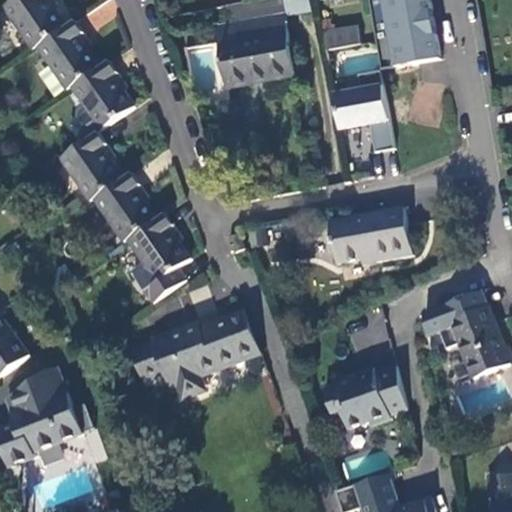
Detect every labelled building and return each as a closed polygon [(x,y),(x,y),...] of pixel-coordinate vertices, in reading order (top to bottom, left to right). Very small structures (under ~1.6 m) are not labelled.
[(14,0),(5,6),(35,50),(39,47),(69,26),(51,0),(14,0)] [(105,0),(85,13),(96,30),(121,14),(112,0),(105,0)] [(313,13),(310,0),(255,0),(229,5),(232,25),(286,15),(286,18),(313,13)] [(369,0),(382,71),(441,60),(430,0),(369,0)] [(286,15),(232,25),(235,40),(220,42),(228,87),(296,75),(286,18),(286,15)] [(39,47),(69,90),(73,87),(104,66),(84,37),(87,35),(77,21),(69,26),(39,47)] [(232,25),(217,28),(220,42),(235,40),(232,25)] [(359,26),(325,33),(328,50),(362,44),(359,26)] [(73,87),(105,130),(138,107),(117,77),(122,74),(112,61),(104,66),(73,87)] [(382,71),(360,75),(363,90),(336,95),(342,129),(371,124),(377,153),(396,149),(382,71)] [(63,159),(92,202),(96,200),(126,179),(104,148),(110,144),(101,132),(63,159)] [(96,200),(127,243),(130,241),(160,220),(139,190),(143,186),(135,173),(126,179),(96,200)] [(405,210),(331,222),(338,264),(373,258),(375,264),(413,258),(405,210)] [(177,227),(169,215),(160,220),(130,241),(147,265),(135,273),(156,305),(189,282),(179,268),(192,259),(173,230),(177,227)] [(238,252),(248,249),(243,236),(233,239),(238,252)] [(66,266),(56,273),(62,288),(74,279),(66,266)] [(364,314),(369,325),(348,333),(356,352),(391,338),(378,308),(364,314)] [(511,365),(490,308),(453,323),(475,380),(511,365)] [(264,355),(247,311),(222,320),(223,325),(204,333),(201,324),(155,341),(157,345),(136,353),(147,384),(167,377),(172,390),(179,387),(183,396),(191,399),(203,394),(207,388),(203,378),(264,355)] [(0,381),(33,358),(3,315),(0,317),(0,316),(0,381)] [(356,380),(326,391),(335,416),(344,412),(351,430),(372,423),(374,427),(393,420),(392,416),(409,410),(398,367),(377,375),(375,369),(355,376),(356,380)] [(0,433),(0,438),(12,470),(38,460),(36,456),(85,437),(59,370),(50,373),(10,402),(16,417),(19,415),(23,424),(0,433)] [(396,473),(338,493),(344,511),(356,511),(364,509),(365,511),(437,511),(433,498),(395,511),(392,500),(398,498),(392,480),(397,479),(396,473)] [(511,511),(511,474),(496,476),(497,493),(495,493),(496,511),(511,511)]
